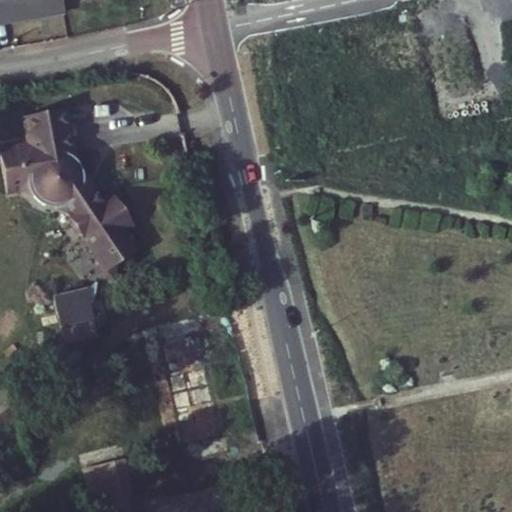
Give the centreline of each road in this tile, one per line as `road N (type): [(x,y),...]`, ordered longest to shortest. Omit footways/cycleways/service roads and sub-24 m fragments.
road 1 (tertiary): [(326,511),(214,24)]
road 2 (unclassified): [(214,24),(0,70)]
road 3 (residential): [(214,24),(336,0)]
